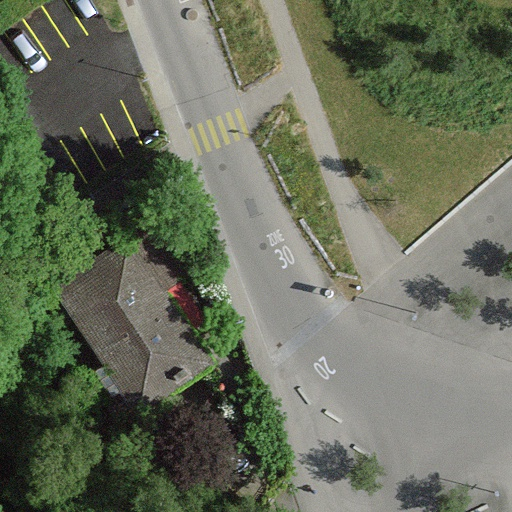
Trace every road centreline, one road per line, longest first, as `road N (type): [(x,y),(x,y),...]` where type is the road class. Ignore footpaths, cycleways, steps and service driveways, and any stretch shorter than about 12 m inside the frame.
road 1 (residential): [(303,314),(165,0)]
road 2 (residential): [(397,417),(347,375),(303,314)]
